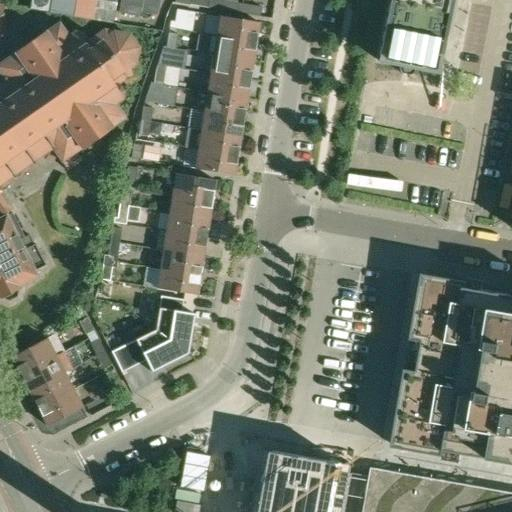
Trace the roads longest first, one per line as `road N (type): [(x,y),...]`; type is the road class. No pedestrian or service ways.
road 1 (unclassified): [(24,497),(221,390),(249,334),(272,211)]
road 2 (residential): [(272,211),(511,255)]
road 3 (unclassified): [(272,211),(310,0)]
